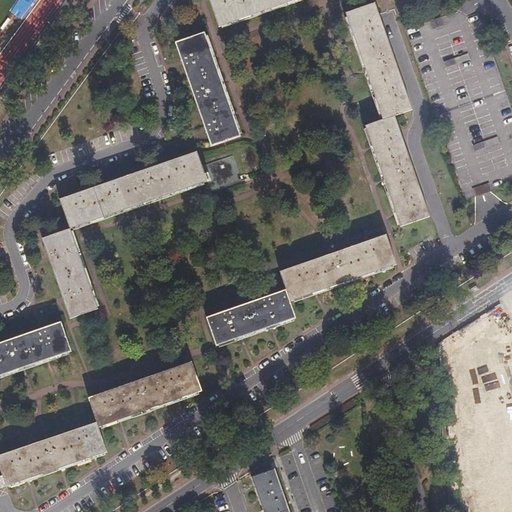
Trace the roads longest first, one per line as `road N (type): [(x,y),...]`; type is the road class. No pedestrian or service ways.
road 1 (unclassified): [(157,511),(511,282)]
road 2 (unclassified): [(452,251),(414,139),(422,114),(386,9)]
road 3 (unclassified): [(0,162),(120,0)]
